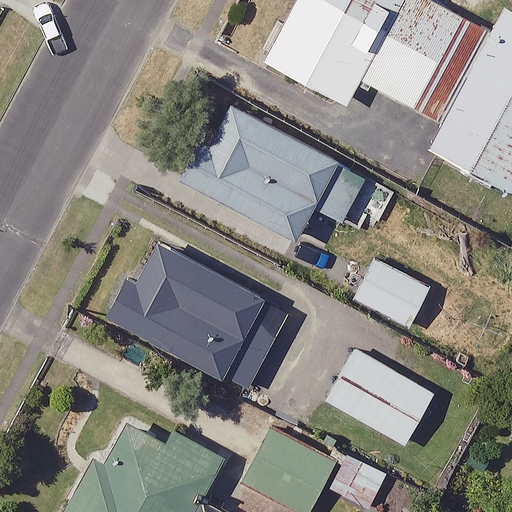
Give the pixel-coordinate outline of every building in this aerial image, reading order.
[(294,0),(265,52),(348,98),(363,72),(443,117),(430,140),(511,185),(511,1),(509,0),(507,0),(493,27),(443,0),(294,0)] [(367,170),(222,94),(181,170),(296,231),(314,198),(343,214),(367,170)] [(264,286),(148,226),(106,308),(249,382),(278,327),(251,313),(264,286)] [(431,281),(376,252),(355,292),(410,321),(431,281)] [(435,388),(356,344),(328,396),(406,440),(435,388)] [(191,511),(220,457),(107,399),(87,439),(98,445),(64,511),(191,511)] [(336,455),(274,423),(245,478),(308,510),(336,455)] [(386,471),(351,451),(333,483),(368,503),(386,471)]
